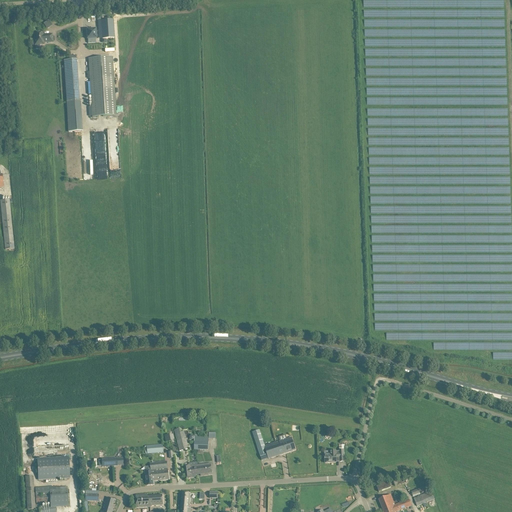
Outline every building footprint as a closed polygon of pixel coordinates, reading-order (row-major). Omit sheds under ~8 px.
[(114,19),(102,20),(103,38),(115,37),(114,19)] [(48,20),(43,24),(47,28),(52,25),(48,20)] [(96,30),(87,30),(87,39),(88,39),(88,43),(96,43),(96,39),(96,30)] [(43,34),(34,34),(35,41),(35,45),(36,45),(36,49),(40,49),(40,45),(44,45),(44,43),(53,42),(53,41),(52,37),(52,34),(43,35),(43,34)] [(88,59),(92,117),(116,116),(112,57),(88,59)] [(64,60),(67,103),(79,102),(77,59),(64,60)] [(9,199),(0,200),(5,250),(14,249),(10,205),(10,203),(11,202),(11,200),(9,200),(9,199)] [(180,429),(174,431),(180,451),(188,449),(184,432),(181,432),(180,429)] [(268,458),(269,459),(296,450),(294,445),(292,437),(276,442),(264,445),(259,430),(253,432),(259,453),(261,460),(268,458)] [(209,437),(194,436),(194,450),(197,450),(200,450),(208,450),(209,437)] [(162,445),(147,446),(148,454),(163,452),(162,445)] [(331,455),(324,456),(325,458),(325,463),(336,462),(336,458),(339,458),(339,462),(344,462),(344,450),(343,450),(344,445),(339,445),(339,451),(338,451),(336,452),(336,451),(331,451),(331,455)] [(38,480),(70,479),(69,457),(37,458),(38,480)] [(146,472),(145,472),(146,481),(147,486),(155,485),(155,484),(154,482),(154,481),(155,481),(169,480),(169,477),(169,475),(167,462),(153,464),(150,464),(150,466),(151,471),(146,472)] [(212,474),(211,466),(211,464),(197,466),(198,475),(201,474),(201,476),(212,474)] [(192,478),(196,477),(196,475),(198,475),(197,466),(190,467),(190,466),(184,467),(185,479),(192,478)] [(27,510),(35,510),(33,476),(25,476),(27,510)] [(388,482),(377,486),(379,492),(384,491),(390,488),(388,482)] [(35,489),(36,503),(50,502),(50,506),(38,508),(38,511),(55,511),(55,508),(68,507),(67,487),(49,488),(35,489)] [(413,496),(424,491),(422,487),(411,492),(413,496)] [(425,494),(414,498),(414,501),(417,507),(425,503),(434,499),(431,491),(425,494)] [(190,505),(191,493),(182,493),(181,508),(188,508),(188,507),(188,504),(190,505)] [(147,496),(147,495),(136,495),(136,508),(150,507),(149,496),(147,496)] [(152,506),(163,505),(163,495),(149,496),(150,507),(152,507),(152,506)] [(391,495),(379,500),(383,511),(397,511),(412,506),(409,499),(395,505),(391,495)] [(111,498),(107,497),(101,511),(111,511),(113,507),(112,507),(113,504),(114,504),(115,500),(111,498)]
